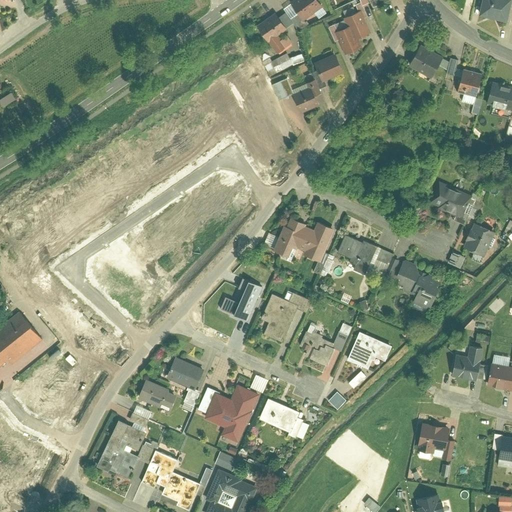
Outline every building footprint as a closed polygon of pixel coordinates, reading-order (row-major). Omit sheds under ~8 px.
[(322,0),(295,0),(292,2),(304,22),(327,8),(322,0)] [(497,0),(484,0),(482,13),(494,16),(497,0)] [(510,0),(497,0),(494,16),(507,19),(510,0)] [(350,28),(338,33),(348,56),(365,48),(362,40),(376,36),(365,11),(346,19),(350,28)] [(279,12),(258,27),(270,44),(291,29),(279,12)] [(409,63),(430,75),(442,55),(420,43),(409,63)] [(343,56),(317,64),(322,82),(348,75),(343,56)] [(449,56),(445,64),(452,67),(456,59),(449,56)] [(456,89),(476,94),(482,75),(461,69),(456,89)] [(276,99),(286,95),(279,79),(270,83),(276,99)] [(488,100),(511,108),(511,85),(494,80),(488,100)] [(314,88),(293,96),(299,113),(321,106),(314,88)] [(431,201),(463,216),(474,192),(442,177),(431,201)] [(317,234),(304,229),(305,225),(288,218),(274,252),(292,259),(298,245),(310,250),(308,256),(316,259),(312,269),(321,273),(329,253),(324,251),(332,229),(321,224),(317,234)] [(497,230),(475,221),(464,246),(486,255),(497,230)] [(376,247),(347,234),(338,254),(356,262),(353,269),(363,274),(376,247)] [(396,281),(420,291),(426,277),(429,270),(404,260),(396,281)] [(420,291),(415,305),(429,310),(440,283),(426,277),(420,291)] [(228,310),(227,313),(247,319),(258,285),(240,279),(233,300),(222,296),(219,307),(228,310)] [(0,284),(0,304),(9,298),(0,284)] [(257,331),(285,342),(301,302),(273,291),(257,331)] [(0,364),(7,358),(11,364),(42,339),(20,311),(0,327),(0,364)] [(300,352),(328,363),(338,338),(310,326),(300,352)] [(391,342),(362,330),(350,360),(369,368),(375,354),(385,358),(391,342)] [(476,332),(474,340),(487,342),(489,335),(476,332)] [(469,355),(457,352),(453,376),(478,381),(485,347),(471,344),(469,355)] [(166,377),(196,389),(205,366),(175,354),(166,377)] [(511,364),(492,361),(487,384),(511,388),(511,364)] [(346,381),(351,387),(364,375),(358,370),(346,381)] [(138,396),(169,408),(177,388),(146,376),(138,396)] [(219,432),(241,440),(261,391),(239,382),(233,396),(222,425),(219,432)] [(222,425),(233,396),(215,389),(204,418),(222,425)] [(335,408),(344,399),(335,390),(326,399),(335,408)] [(307,412),(269,397),(260,421),(297,436),(307,412)] [(96,465),(127,479),(148,432),(117,418),(96,465)] [(450,425),(422,421),(418,449),(435,451),(435,448),(447,450),(450,425)] [(511,435),(503,434),(499,457),(511,459),(511,435)] [(161,495),(190,507),(201,480),(174,469),(178,459),(155,450),(142,482),(154,487),(156,482),(165,486),(161,495)] [(212,463),(230,468),(234,456),(217,450),(212,463)] [(246,511),(258,483),(223,469),(205,511),(246,511)] [(444,511),(439,492),(417,497),(420,511),(444,511)] [(373,511),(374,511),(379,506),(367,497),(362,503),(373,511)]
